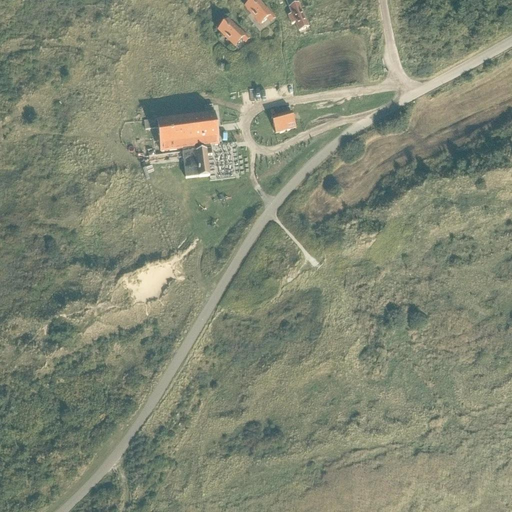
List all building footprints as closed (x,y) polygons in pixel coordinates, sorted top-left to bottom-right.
[(266,10),(257,0),(254,0),(246,7),(260,25),(268,19),(271,22),(275,19),(267,9),(266,10)] [(308,27),(299,4),(289,8),(292,14),(288,16),(292,25),(296,23),(299,31),(308,27)] [(239,31),(228,21),(219,31),(235,47),(242,40),(246,43),(250,39),(240,30),(239,31)] [(211,149),(210,146),(215,146),(218,145),(214,113),(158,119),(162,152),(183,149),(183,153),(183,159),(184,159),(184,160),(186,179),(199,177),(203,177),(208,176),(210,176),(208,156),(212,155),(211,149)] [(276,134),(288,130),(296,128),(292,113),(271,118),(276,134)]
